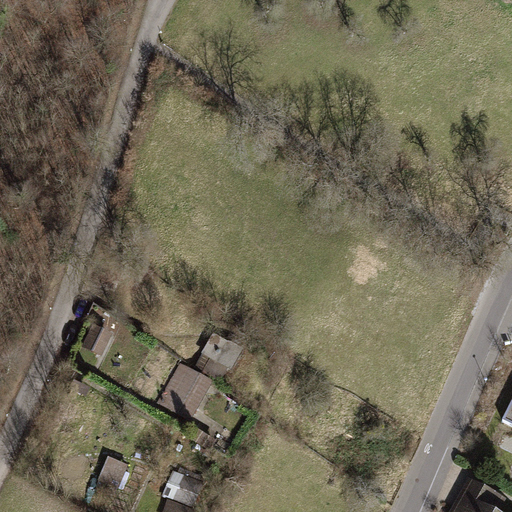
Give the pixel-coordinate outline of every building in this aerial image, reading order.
[(108,363),(120,339),(100,330),(88,354),(108,363)] [(211,360),(244,377),(256,355),(223,338),(211,360)] [(224,385),(186,366),(164,408),(202,428),(224,385)] [(256,439),(237,428),(223,454),(241,464),(256,439)] [(137,471),(116,463),(106,488),(127,497),(137,471)] [(208,511),(217,491),(194,482),(181,511),(208,511)] [(511,511),(511,502),(474,483),(458,511),(511,511)]
